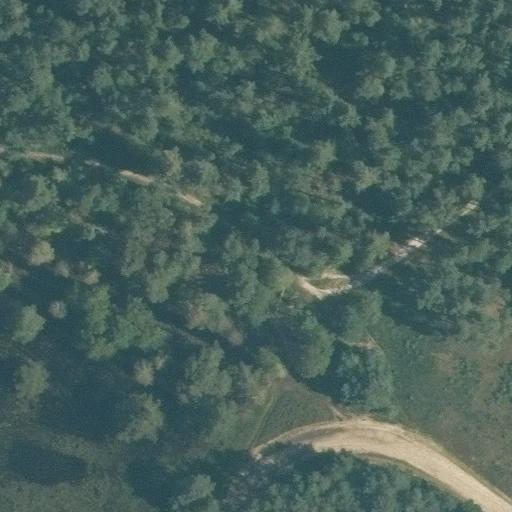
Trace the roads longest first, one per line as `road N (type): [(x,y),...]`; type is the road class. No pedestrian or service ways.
road 1 (track): [(338,317),(171,188),(0,148)]
road 2 (unknown): [(505,511),(424,456),(335,440),(283,456),(234,491),(225,511)]
road 3 (track): [(511,174),(338,317)]
